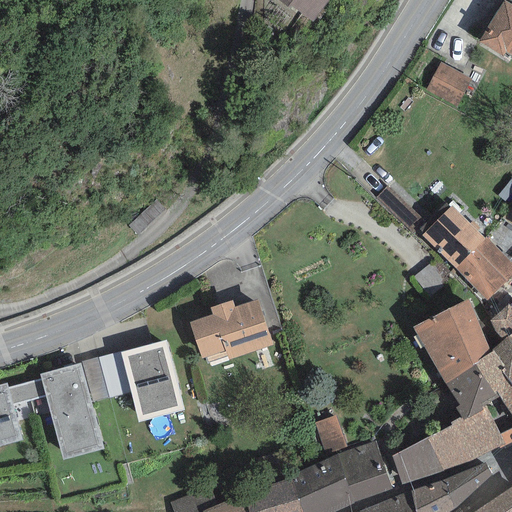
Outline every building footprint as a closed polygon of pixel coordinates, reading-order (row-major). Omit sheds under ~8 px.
[(277,0),(289,8),(290,6),(312,22),(327,0),(277,0)] [(511,5),(504,1),(478,42),(502,57),(506,52),(511,56),(511,5)] [(471,80),(440,63),(425,90),(456,106),(471,80)] [(420,218),(387,185),(375,197),(408,229),(420,218)] [(484,240),(451,206),(421,235),(455,269),(484,240)] [(484,240),(455,269),(486,300),(511,275),(511,264),(487,238),(484,240)] [(468,299),(411,327),(445,385),(474,364),(489,353),(468,299)] [(212,315),(189,323),(201,359),(204,358),(206,364),(228,356),(229,360),(273,345),(257,300),(235,308),(232,300),(209,308),(212,315)] [(166,341),(120,352),(130,392),(138,422),(184,411),(166,341)] [(120,352),(98,357),(109,398),(130,392),(120,352)] [(92,403),(109,398),(98,357),(81,362),(92,403)] [(80,363),(39,374),(40,380),(7,388),(11,404),(45,396),(62,461),(103,450),(80,363)] [(496,398),(474,364),(445,385),(458,405),(455,408),(460,416),(463,421),(487,408),(485,405),(496,398)] [(6,385),(0,386),(0,448),(22,443),(11,404),(7,388),(6,385)] [(460,416),(455,420),(472,460),(504,446),(499,434),(487,408),(463,421),(460,416)] [(335,416),(313,424),(326,460),(337,456),(348,452),(335,416)] [(452,425),(390,456),(401,485),(472,460),(455,420),(449,423),(452,425)] [(511,428),(508,429),(499,434),(504,446),(511,442),(511,428)] [(348,452),(337,456),(353,504),(393,490),(377,439),(348,452)] [(326,460),(289,478),(300,511),(334,511),(353,504),(337,456),(326,460)] [(485,463),(444,480),(448,495),(455,510),(491,476),(485,463)] [(300,511),(289,478),(241,495),(247,511),(300,511)] [(410,492),(415,511),(448,495),(444,480),(410,492)] [(247,511),(241,495),(219,504),(211,484),(169,501),(173,511),(247,511)] [(511,511),(511,486),(475,511),(511,511)] [(415,511),(410,492),(358,511),(415,511)] [(415,511),(452,511),(455,510),(448,495),(415,511)]
